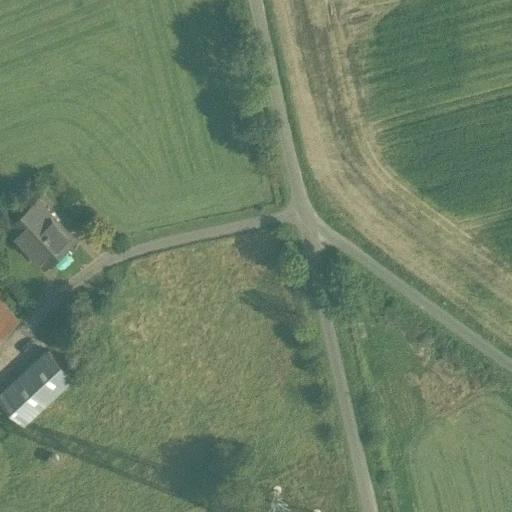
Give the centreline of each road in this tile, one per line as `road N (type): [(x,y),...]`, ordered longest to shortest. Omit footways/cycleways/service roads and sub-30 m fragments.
road 1 (unclassified): [(314,214),(388,511)]
road 2 (unclassified): [(314,214),(511,352)]
road 3 (unclassified): [(262,0),(314,214)]
